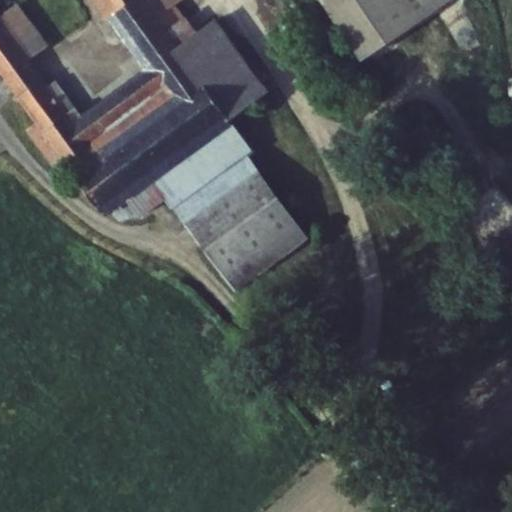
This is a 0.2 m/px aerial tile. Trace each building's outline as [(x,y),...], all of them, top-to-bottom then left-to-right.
[(0,0),(0,78),(40,134),(70,112),(27,53),(0,17),(0,0),(105,0),(146,57),(175,97),(71,176),(99,210),(148,174),(224,118),(169,42),(137,0),(0,0)] [(137,0),(169,42),(184,30),(162,0),(137,0)] [(312,0),(368,80),(463,12),(454,0),(312,0)] [(12,2),(0,11),(0,17),(27,53),(42,42),(12,2)] [(184,30),(169,42),(224,118),(254,98),(197,20),(184,30)] [(40,134),(71,176),(175,97),(146,57),(70,112),(40,134)] [(224,118),(148,174),(176,207),(250,151),(224,118)] [(404,138),(418,163),(442,150),(428,125),(404,138)] [(250,151),(176,207),(246,296),(323,242),(250,151)]
